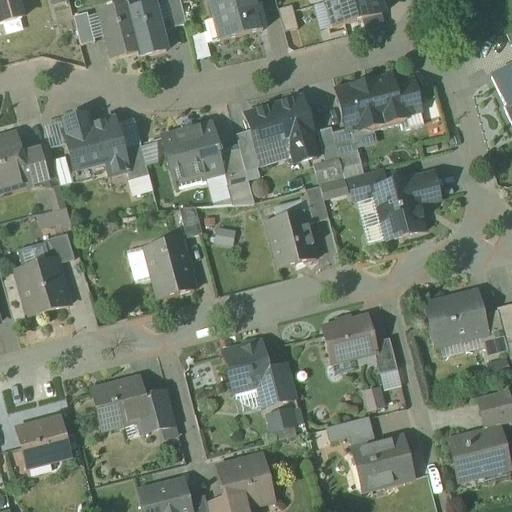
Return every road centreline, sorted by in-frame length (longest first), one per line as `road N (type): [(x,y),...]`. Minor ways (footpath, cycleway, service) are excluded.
road 1 (residential): [(440,38),(222,90),(126,95),(48,87),(0,100)]
road 2 (residential): [(386,279),(167,333)]
road 3 (residential): [(500,247),(440,38)]
road 4 (residential): [(167,333),(0,376)]
road 5 (residential): [(386,279),(423,418)]
road 6 (residential): [(167,333),(197,453)]
